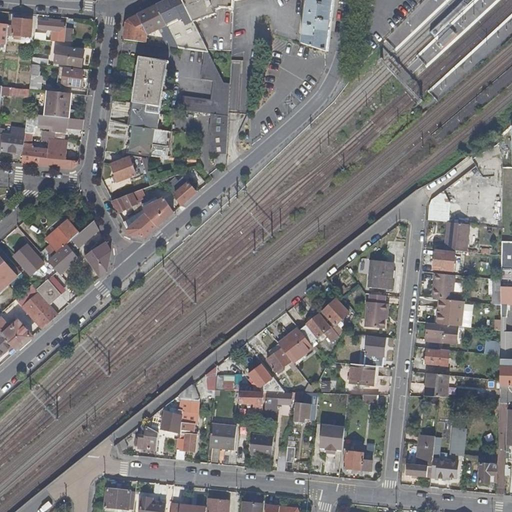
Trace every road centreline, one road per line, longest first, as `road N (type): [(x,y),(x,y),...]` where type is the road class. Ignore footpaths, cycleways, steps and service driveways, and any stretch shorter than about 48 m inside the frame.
road 1 (residential): [(86,463),(421,194)]
road 2 (residential): [(133,264),(314,102),(341,58),(348,0)]
road 3 (residential): [(388,496),(421,194)]
road 4 (residential): [(328,490),(86,463)]
road 5 (residential): [(0,383),(133,264)]
road 6 (residential): [(88,183),(112,8)]
road 7 (residential): [(511,510),(388,496)]
